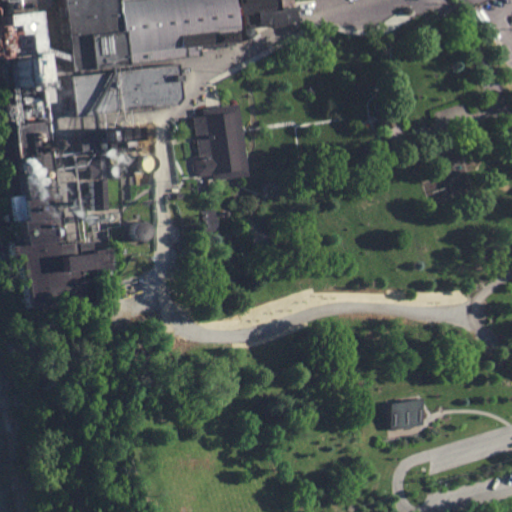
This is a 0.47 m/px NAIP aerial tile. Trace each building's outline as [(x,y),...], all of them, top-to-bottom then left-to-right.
[(23,0),(24,10),(0,12),(0,0),(23,0)] [(230,26),(230,29),(231,40),(232,45),(223,46),(195,49),(195,54),(118,63),(84,67),(64,69),(63,60),(62,54),(56,0),(227,0),(228,8),(230,26)] [(289,0),(290,2),(290,5),(292,18),(278,25),(267,27),(266,23),(257,24),(253,23),(240,25),(230,26),(228,8),(227,0),(289,0)] [(400,9),(406,6),(409,11),(403,14),(400,9)] [(0,55),(17,53),(29,51),(24,10),(0,12),(0,55)] [(29,51),(17,53),(18,57),(17,56),(16,56),(14,56),(13,56),(11,57),(10,59),(9,60),(9,62),(10,63),(10,64),(12,66),(14,66),(15,66),(14,66),(12,67),(11,69),(11,70),(10,72),(11,73),(12,75),(14,76),(15,77),(16,77),(14,78),(13,79),(12,80),(12,82),(12,84),(13,85),(15,87),(16,87),(18,87),(20,86),(22,84),(24,84),(25,85),(27,85),(28,85),(30,85),(32,83),(33,81),(33,79),(32,77),(31,77),(31,72),(31,71),(31,69),(30,67),(30,61),(30,60),(30,58),(29,56),(29,51)] [(62,78),(171,64),(171,69),(172,76),(173,82),(174,89),(175,98),(171,105),(67,118),(66,109),(63,86),(62,78)] [(308,85),(303,90),(309,95),(313,90),(308,85)] [(366,102),(370,111),(366,113),(370,121),(376,118),(385,138),(402,130),(385,93),(366,102)] [(232,104),(242,173),(208,178),(208,173),(193,175),(190,159),(190,156),(194,156),(189,117),(199,115),(198,109),(232,104)] [(62,231),(63,243),(74,241),(88,240),(89,250),(108,247),(110,269),(79,272),(82,300),(27,307),(23,276),(20,276),(17,253),(12,253),(11,245),(15,244),(11,218),(9,218),(6,195),(3,177),(7,123),(44,119),(54,195),(53,195),(56,216),(54,217),(56,232),(62,231)] [(72,150),(70,132),(90,130),(121,126),(123,139),(124,148),(94,152),(93,144),(87,145),(87,148),(72,150)] [(104,178),(86,180),(85,169),(73,170),(72,158),(85,157),(86,163),(90,163),(89,158),(102,157),(104,178)] [(88,212),(103,211),(101,180),(86,181),(88,212)] [(202,232),(199,217),(198,210),(211,208),(213,214),(216,229),(202,232)] [(384,429),(397,427),(398,429),(405,428),(405,426),(411,425),(417,424),(412,397),(380,402),(384,429)]
